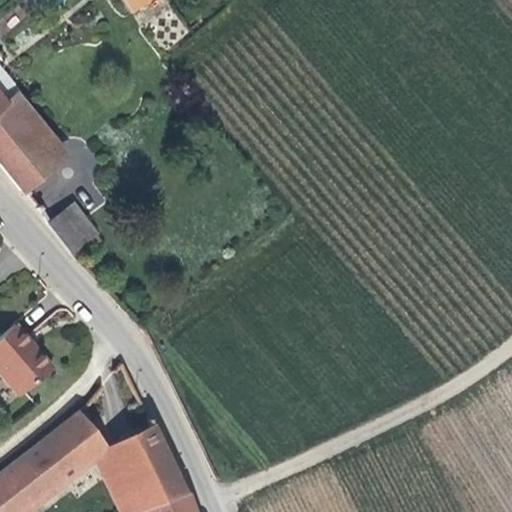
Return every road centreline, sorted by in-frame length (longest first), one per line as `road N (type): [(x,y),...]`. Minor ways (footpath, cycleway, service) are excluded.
road 1 (tertiary): [(0,203),(121,331),(209,511)]
road 2 (track): [(204,499),(413,408),(511,348)]
